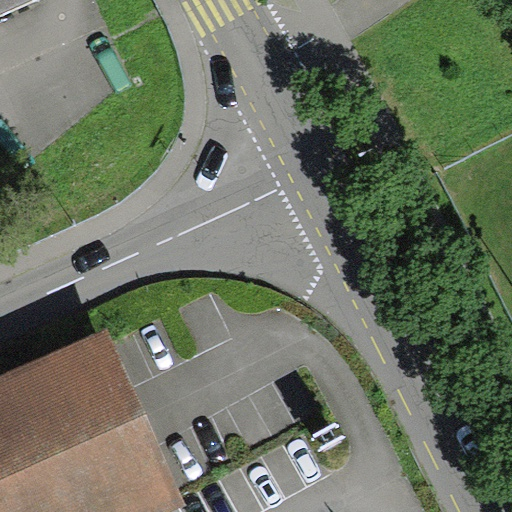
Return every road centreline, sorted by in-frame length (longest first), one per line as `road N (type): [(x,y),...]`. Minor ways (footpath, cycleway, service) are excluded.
road 1 (residential): [(314,171),(371,300),(483,511)]
road 2 (residential): [(0,313),(314,171)]
road 3 (residential): [(215,0),(314,171)]
